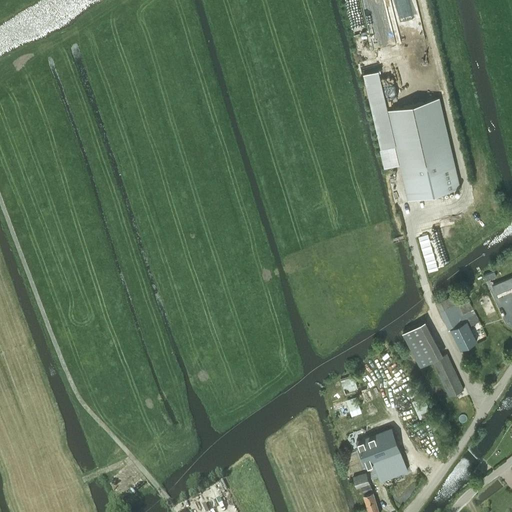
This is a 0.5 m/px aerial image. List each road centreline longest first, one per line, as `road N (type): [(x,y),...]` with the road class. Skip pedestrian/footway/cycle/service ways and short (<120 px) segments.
road 1 (track): [(173,509),(79,400),(0,199)]
road 2 (unclassified): [(412,511),(511,367)]
